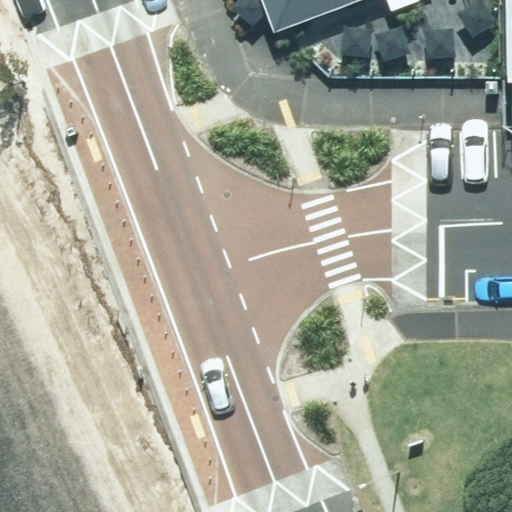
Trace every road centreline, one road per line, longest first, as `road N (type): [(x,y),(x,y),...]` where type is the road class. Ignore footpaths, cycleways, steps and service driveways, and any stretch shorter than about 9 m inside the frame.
road 1 (residential): [(186,249),(511,225)]
road 2 (tertiary): [(186,249),(285,511)]
road 3 (tertiary): [(94,0),(186,249)]
